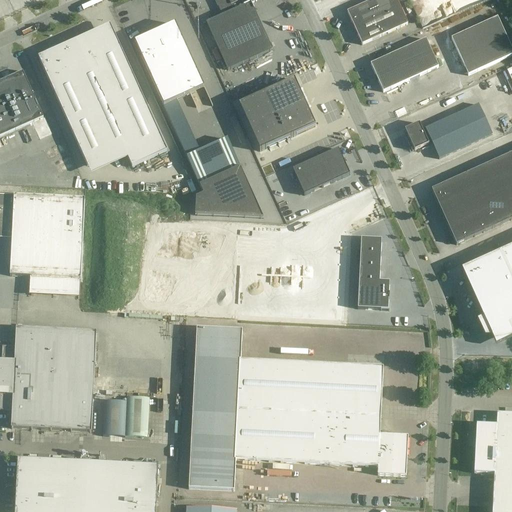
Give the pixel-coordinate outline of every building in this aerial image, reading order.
[(214,0),(222,17),(228,14),(239,37),(261,27),(251,4),(258,1),(257,0),(214,0)] [(374,0),(347,13),(362,46),(408,25),(396,0),(374,0)] [(206,24),(217,48),(239,37),(228,14),(222,17),(206,24)] [(511,51),(497,18),(451,39),(468,76),(511,56),(511,51)] [(175,25),(134,43),(164,108),(204,89),(175,25)] [(261,27),(239,37),(217,48),(227,71),(272,51),(261,27)] [(38,58),(87,167),(124,150),(132,168),(167,152),(113,32),(79,47),(76,42),(53,52),(52,50),(45,53),(46,55),(38,58)] [(426,40),(370,65),(383,93),(438,68),(426,40)] [(235,83),(237,88),(248,83),(242,69),(232,73),(236,82),(235,83)] [(0,137),(43,118),(23,72),(0,82),(0,137)] [(294,81),(239,106),(260,152),(315,127),(294,81)] [(491,134),(477,104),(424,128),(438,158),(491,134)] [(414,152),(429,145),(419,124),(405,131),(414,152)] [(240,169),(228,141),(187,160),(199,187),(240,169)] [(57,145),(60,155),(69,152),(66,142),(57,145)] [(354,175),(342,149),(297,170),(309,195),(354,175)] [(486,166),(499,194),(511,187),(511,174),(505,158),(486,166)] [(468,174),(480,202),(499,194),(486,166),(468,174)] [(450,183),(462,210),(480,202),(468,174),(450,183)] [(431,191),(444,218),(462,210),(450,183),(431,191)] [(511,187),(499,194),(511,221),(511,220),(511,187)] [(499,194),(480,202),(493,229),(511,221),(499,194)] [(10,277),(80,280),(84,200),(14,196),(0,195),(0,238),(12,239),(10,277)] [(480,202),(462,210),(475,238),(493,229),(480,202)] [(462,210),(444,218),(456,246),(475,238),(462,210)] [(363,316),(393,317),(394,289),(384,289),(386,247),(366,246),(363,316)] [(511,247),(461,271),(483,318),(477,321),(485,338),(511,339),(511,247)] [(0,411),(12,412),(11,429),(91,433),(96,333),(16,329),(15,348),(2,348),(1,363),(0,363),(0,411)] [(383,369),(239,362),(241,333),(197,331),(189,491),(233,494),(234,461),(378,468),(377,476),(406,478),(408,438),(380,436),(383,369)] [(416,331),(416,345),(428,345),(429,332),(416,331)] [(103,437),(125,438),(147,439),(149,400),(127,399),(127,403),(105,402),(103,437)] [(476,425),(474,474),(494,475),(492,511),(511,511),(511,415),(497,415),(496,426),(476,425)] [(155,511),(158,467),(18,460),(15,511),(155,511)]
